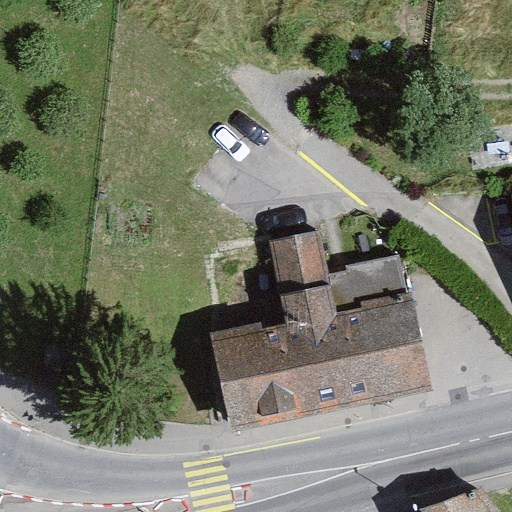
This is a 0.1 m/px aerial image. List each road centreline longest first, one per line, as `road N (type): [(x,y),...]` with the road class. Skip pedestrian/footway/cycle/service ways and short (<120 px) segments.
road 1 (secondary): [(511,419),(167,479),(119,482),(0,463)]
road 2 (secondary): [(272,511),(511,437)]
